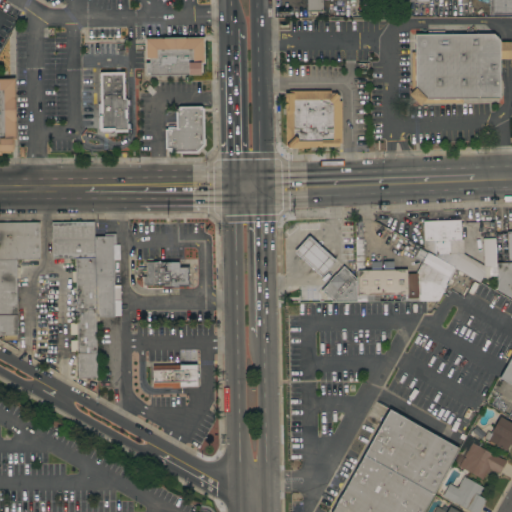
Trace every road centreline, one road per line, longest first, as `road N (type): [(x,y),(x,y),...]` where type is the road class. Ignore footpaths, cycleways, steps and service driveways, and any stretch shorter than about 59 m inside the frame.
road 1 (primary): [(233,188),(236,482)]
road 2 (primary): [(262,187),(260,0)]
road 3 (tertiary): [(0,370),(161,461)]
road 4 (primary): [(83,190),(262,187)]
road 5 (tertiary): [(123,423),(0,353)]
road 6 (primary): [(335,184),(474,178)]
road 7 (primary): [(266,487),(263,348)]
road 8 (primary): [(231,62),(233,188)]
